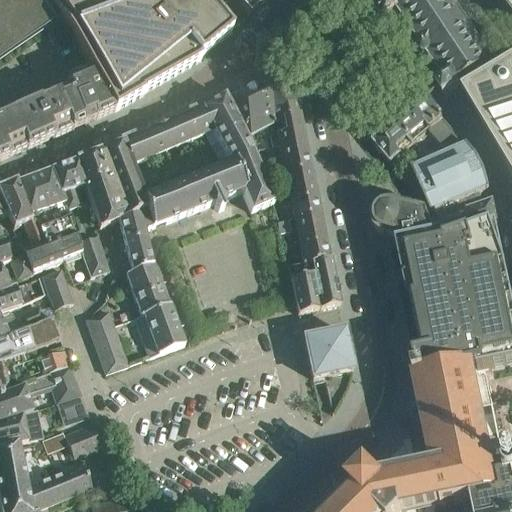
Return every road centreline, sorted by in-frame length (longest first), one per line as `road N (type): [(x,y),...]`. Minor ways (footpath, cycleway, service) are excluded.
road 1 (residential): [(275,511),(370,418),(384,380),(313,0)]
road 2 (residential): [(299,0),(283,27),(186,92),(0,179)]
road 3 (residential): [(511,231),(497,179),(472,142),(350,0)]
